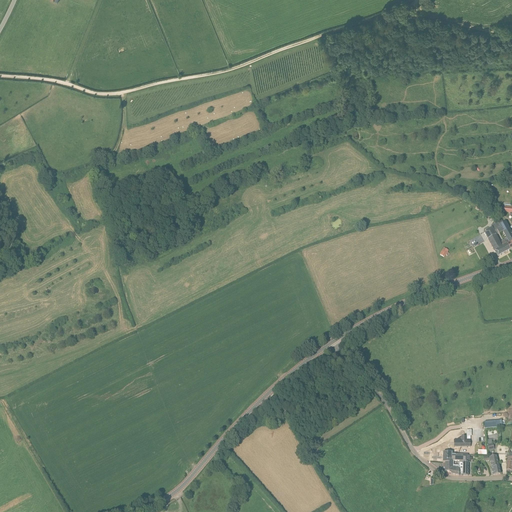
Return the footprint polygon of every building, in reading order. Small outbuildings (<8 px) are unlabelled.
[(506,246),(510,250),(511,249),(511,234),(505,222),(498,226),(497,223),(495,224),(496,227),(495,227),(498,233),(499,234),(502,232),(506,239),(503,241),(504,244),(505,243),(506,246)] [(484,232),(488,239),(498,233),(495,227),(496,227),(495,224),(491,226),(491,228),(484,232)] [(504,244),(503,241),(500,242),(496,235),(499,234),(498,233),(488,239),(497,257),(510,250),(506,246),(505,243),(504,244)] [(450,247),(446,245),(440,255),(444,257),(450,247)] [(463,475),(468,476),(468,463),(467,455),(452,455),(452,453),(451,453),(443,452),(442,463),(445,463),(445,472),(451,473),(451,474),(459,475),(459,470),(459,467),(463,467),(463,475)] [(492,468),(498,466),(496,456),(489,457),(492,468)] [(493,475),(500,474),(498,466),(492,468),(491,468),(493,475)]
